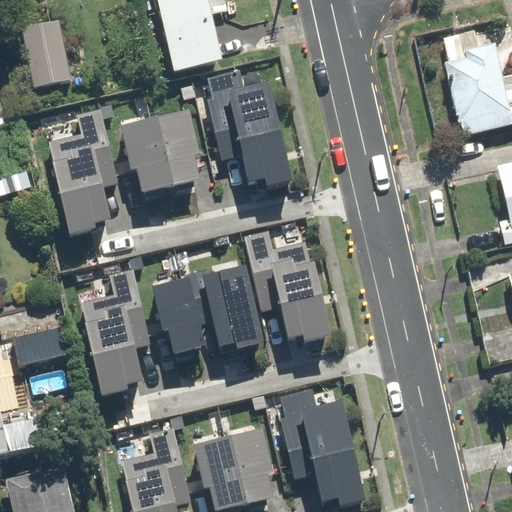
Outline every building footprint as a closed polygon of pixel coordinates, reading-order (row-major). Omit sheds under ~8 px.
[(154,0),(171,77),(220,67),(210,20),(227,16),(224,1),(206,5),(204,0),(154,0)] [(37,17),(19,20),(32,90),(70,83),(59,25),(39,28),(37,17)] [(462,139),(511,129),(511,84),(502,86),(494,47),(443,56),(456,129),(460,128),(462,139)] [(291,195),(270,97),(241,103),(236,81),(195,89),(210,160),(220,158),(231,208),(291,195)] [(117,189),(100,117),(77,122),(82,142),(48,150),(70,242),(112,233),(102,192),(117,189)] [(187,121),(121,136),(134,190),(141,189),(145,207),(204,193),(187,121)] [(511,166),(498,169),(508,224),(497,226),(501,247),(511,244),(511,166)] [(28,175),(0,180),(0,199),(31,193),(28,175)] [(327,348),(306,250),(277,256),(272,233),(231,241),(246,313),(256,311),(267,360),(327,348)] [(153,341),(136,269),(113,274),(118,294),(84,302),(106,395),(148,385),(138,345),(153,341)] [(223,273),(157,288),(170,343),(177,341),(181,360),(240,346),(223,273)] [(58,291),(0,302),(0,337),(0,340),(65,327),(58,291)] [(195,362),(153,372),(160,400),(202,391),(195,362)] [(353,511),(357,511),(337,413),(307,419),(302,396),(261,405),(276,476),(287,474),(294,511),(353,511)] [(0,460),(47,450),(40,422),(4,430),(1,413),(0,412),(0,460)] [(183,505),(166,433),(143,438),(148,458),(114,465),(125,511),(169,511),(168,508),(183,505)] [(253,437),(187,452),(200,506),(207,505),(208,511),(259,511),(270,509),(253,437)] [(73,511),(64,469),(2,482),(8,511),(73,511)]
